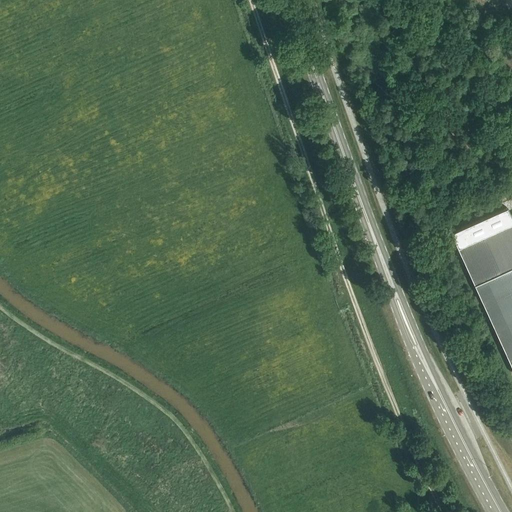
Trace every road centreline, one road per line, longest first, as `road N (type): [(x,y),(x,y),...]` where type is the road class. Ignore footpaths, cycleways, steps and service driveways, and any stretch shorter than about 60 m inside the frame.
road 1 (primary): [(495,511),(379,246),(291,0)]
road 2 (track): [(400,419),(253,0)]
